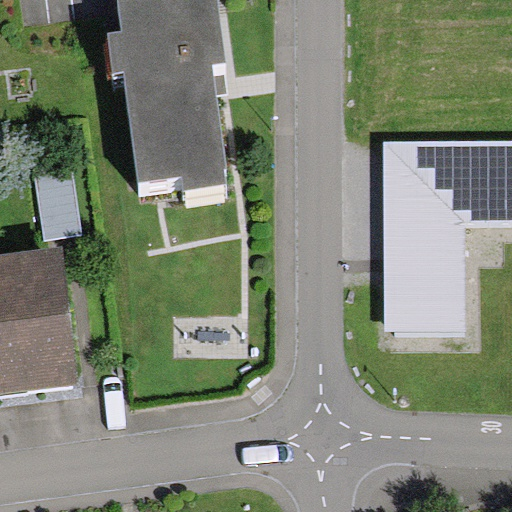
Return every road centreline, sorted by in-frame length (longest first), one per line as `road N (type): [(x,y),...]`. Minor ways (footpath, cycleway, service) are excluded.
road 1 (residential): [(318,438),(317,0)]
road 2 (residential): [(318,438),(0,467)]
road 3 (residential): [(511,441),(318,438)]
